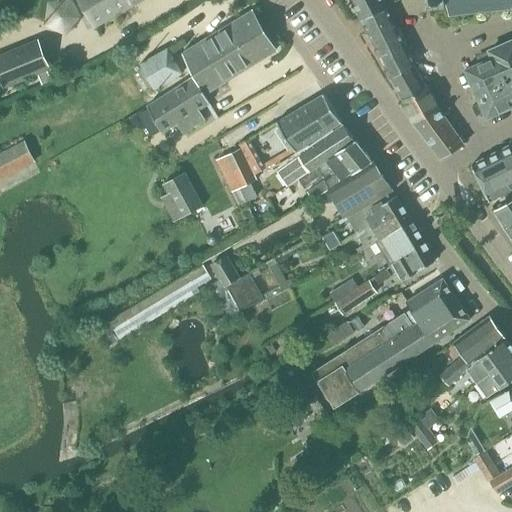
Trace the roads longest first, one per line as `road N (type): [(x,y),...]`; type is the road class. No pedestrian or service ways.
road 1 (residential): [(511,332),(266,0)]
road 2 (residential): [(441,174),(313,0)]
